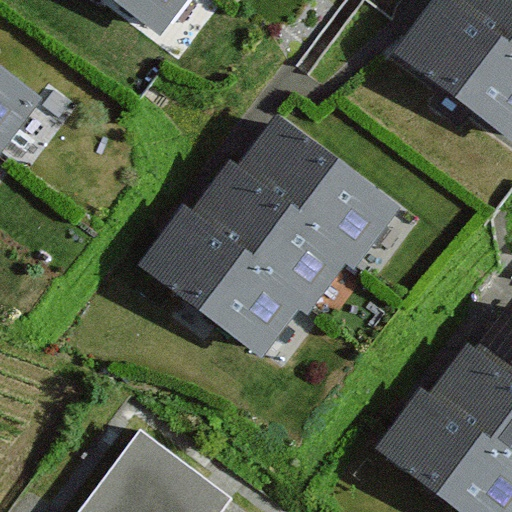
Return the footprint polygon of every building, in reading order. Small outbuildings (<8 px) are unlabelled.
[(116,0),(154,29),(176,0),(116,0)] [(511,0),(459,0),(453,8),(511,54),(511,0)] [(443,1),(401,54),(511,140),(511,54),(453,8),(443,1)] [(0,78),(0,138),(28,101),(0,78)] [(276,125),(237,177),(339,257),(346,262),(386,209),(276,125)] [(230,171),(191,220),(294,301),(300,306),(339,257),(237,177),(230,171)] [(184,215),(145,264),(255,351),(294,301),(191,220),(184,215)] [(511,309),(472,360),(511,390),(511,309)] [(467,356),(430,403),(511,466),(511,390),(472,360),(467,356)] [(422,397),(383,448),(464,511),(507,511),(511,506),(511,466),(430,403),(422,397)] [(244,511),(138,432),(78,511),(244,511)]
